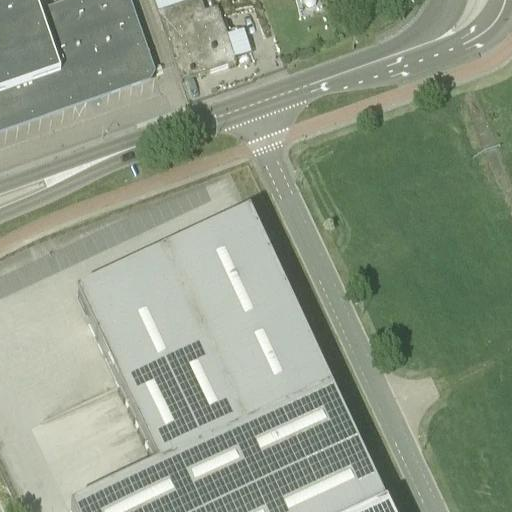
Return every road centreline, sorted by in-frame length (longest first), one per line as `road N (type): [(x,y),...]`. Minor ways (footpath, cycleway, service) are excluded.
road 1 (unclassified): [(441,511),(247,107)]
road 2 (tertiary): [(0,201),(247,107)]
road 3 (tertiary): [(247,107),(400,55)]
road 4 (tertiary): [(400,55),(430,58),(483,34),(503,0)]
